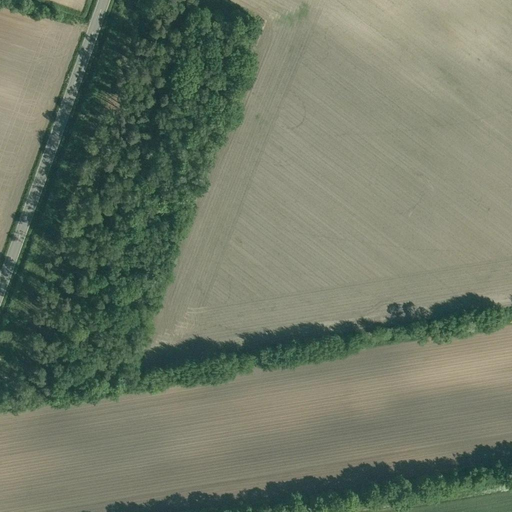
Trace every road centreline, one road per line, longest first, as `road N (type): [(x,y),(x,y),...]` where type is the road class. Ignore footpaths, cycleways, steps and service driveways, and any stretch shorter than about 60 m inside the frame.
road 1 (secondary): [(104,0),(0,301)]
road 2 (residential): [(251,511),(511,471)]
